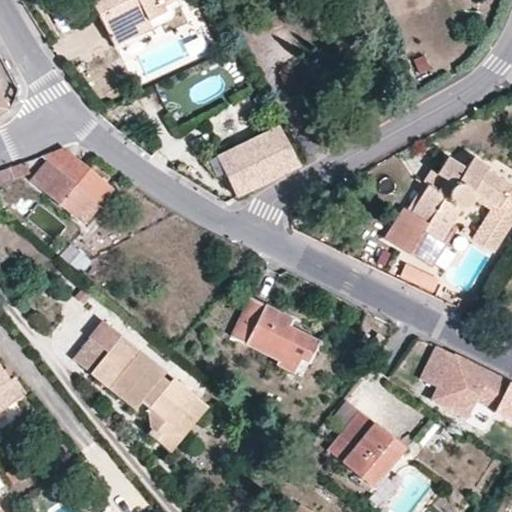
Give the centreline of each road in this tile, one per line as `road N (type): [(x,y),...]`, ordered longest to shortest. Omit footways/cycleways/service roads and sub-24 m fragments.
road 1 (residential): [(511,49),(467,94),(267,208),(251,233)]
road 2 (unknown): [(0,281),(196,511)]
road 3 (residential): [(511,366),(251,233)]
road 4 (residential): [(251,233),(61,121)]
road 5 (residential): [(61,121),(0,5)]
